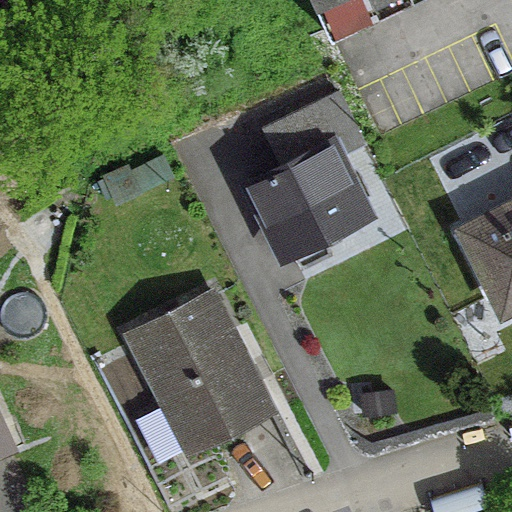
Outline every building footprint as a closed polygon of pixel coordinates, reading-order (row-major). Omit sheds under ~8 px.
[(309,0),(328,38),(407,0),(309,0)] [(295,158),(245,183),(281,256),(363,216),(333,155),(359,142),(334,93),(276,121),(295,158)] [(511,204),(460,230),(494,297),(511,287),(511,204)] [(148,270),(130,279),(139,296),(157,286),(148,270)] [(173,394),(199,444),(267,409),(207,291),(125,333),(159,401),(173,394)] [(477,361),(491,353),(482,335),(468,342),(477,361)] [(366,402),(367,414),(385,412),(383,400),(366,402)]
